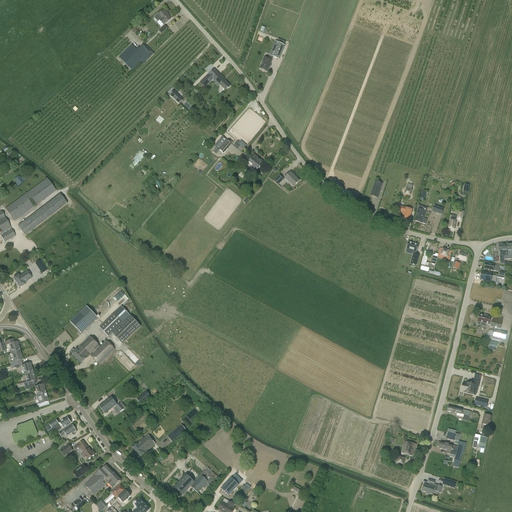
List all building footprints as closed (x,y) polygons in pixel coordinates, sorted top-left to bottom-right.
[(158,22),(160,21),(164,25),(171,19),(167,15),(168,14),(165,11),(164,11),(163,11),(159,15),(158,14),(154,18),(158,22)] [(165,26),(158,31),(161,34),(167,29),(165,26)] [(272,61),(273,57),(279,60),(285,46),(276,42),(270,56),(269,60),(264,58),(260,69),(267,72),(272,61)] [(144,60),(141,63),(143,65),(154,54),(151,51),(144,44),(139,48),(138,48),(137,50),(132,45),(119,57),(131,71),(142,60),(143,59),(144,60)] [(209,74),(209,73),(200,83),(198,85),(202,89),(204,87),(205,88),(214,79),(215,80),(225,91),(230,86),(224,79),(221,75),(220,76),(219,75),(214,69),(209,74)] [(180,98),(173,91),(169,95),(177,102),(180,98)] [(216,155),(220,151),(223,154),(232,144),(226,140),(218,150),(216,148),(213,152),(216,155)] [(141,151),(133,159),(135,160),(132,164),(135,167),(146,155),(145,155),(143,153),(141,151)] [(248,162),(253,166),(251,168),(256,172),(264,163),(254,155),(251,159),(248,157),(245,161),(248,163),(248,162)] [(290,172),(284,178),(293,187),(299,181),(290,172)] [(278,186),(284,180),(279,175),(273,181),(277,185),(278,186)] [(15,179),(20,185),(24,182),(19,176),(15,179)] [(56,191),(47,179),(5,209),(14,222),(56,191)] [(378,198),(382,184),(375,181),(370,196),(378,198)] [(404,195),(404,197),(409,199),(409,196),(410,197),(412,191),(405,189),(404,195)] [(60,194),(16,227),(24,237),(67,204),(60,194)] [(399,211),(403,213),(401,217),(409,220),(412,210),(400,206),(399,211)] [(434,206),(432,212),(442,215),(444,209),(434,206)] [(423,219),(424,216),(425,216),(426,212),(421,211),(422,208),(419,207),(414,221),(422,224),(422,223),(426,225),(427,220),(423,219)] [(450,220),(448,228),(454,229),(456,221),(455,221),(456,220),(461,221),(463,212),(459,211),(458,217),(452,216),(451,220),(450,220)] [(0,235),(4,244),(15,237),(1,212),(0,212),(0,235)] [(420,245),(409,242),(408,246),(408,248),(418,251),(420,245)] [(508,254),(508,252),(507,244),(499,245),(499,252),(500,256),(499,256),(500,264),(504,265),(504,259),(504,257),(504,256),(507,256),(508,256),(508,254)] [(449,260),(451,252),(440,249),(437,257),(449,260)] [(454,262),(453,262),(452,268),(458,270),(460,264),(458,263),(459,260),(466,261),(468,255),(460,252),(459,256),(456,255),(455,259),(454,262)] [(47,271),(46,269),(41,261),(36,264),(43,274),(44,273),(47,271)] [(26,284),(25,283),(31,279),(27,272),(19,276),(18,275),(13,279),(19,288),(26,284)] [(483,281),(490,283),(490,282),(495,283),(496,278),(504,279),(504,277),(497,275),(497,277),(492,276),(492,274),(482,273),(480,280),(483,280),(483,281)] [(122,291),(111,300),(114,303),(125,294),(122,291)] [(120,301),(122,304),(129,299),(126,296),(120,301)] [(98,318),(87,306),(70,322),(82,334),(98,318)] [(114,313),(99,328),(108,337),(112,334),(122,345),(141,327),(121,307),(114,313)] [(478,322),(490,324),(489,325),(491,326),(490,327),(500,329),(502,320),(484,316),(484,317),(479,316),(478,322)] [(492,339),(498,340),(499,338),(501,339),(505,340),(506,334),(493,331),(492,337),(492,339)] [(91,354),(99,346),(90,336),(74,351),(73,349),(70,352),(72,354),(71,354),(81,364),(90,355),(91,356),(99,365),(115,350),(106,341),(92,355),(91,354)] [(15,343),(14,340),(5,342),(6,346),(9,345),(11,354),(20,351),(18,342),(17,342),(15,343)] [(11,366),(21,363),(21,360),(23,359),(20,351),(11,354),(13,362),(10,362),(11,366)] [(11,366),(12,369),(21,366),(24,375),(33,372),(31,363),(22,366),(21,363),(11,366)] [(18,389),(24,387),(34,384),(33,381),(35,381),(33,372),(24,375),(26,382),(17,385),(18,389)] [(462,387),(470,389),(472,380),(481,382),(483,376),(473,373),(472,378),(465,377),(464,380),(460,378),(458,384),(462,385),(462,387)] [(34,388),(37,396),(46,393),(43,385),(35,387),(34,384),(24,387),(25,390),(34,388)] [(146,392),(136,400),(140,405),(150,397),(146,392)] [(37,408),(46,406),(45,403),(49,402),(46,393),(37,396),(39,404),(36,405),(37,408)] [(99,407),(105,414),(117,405),(111,397),(99,407)] [(475,400),(474,406),(486,409),(488,403),(475,400)] [(124,409),(120,404),(116,407),(120,412),(124,409)] [(448,407),(447,411),(464,415),(462,421),(469,422),(470,417),(469,416),(472,416),(472,413),(470,412),(448,407)] [(481,429),(488,431),(491,417),(484,415),(481,429)] [(51,437),(60,430),(59,429),(62,427),(63,429),(71,424),(67,418),(58,423),(56,420),(44,428),(47,432),(51,437)] [(74,434),(77,432),(72,425),(63,431),(62,431),(58,433),(61,437),(65,434),(67,437),(73,433),(74,434)] [(172,443),(176,440),(183,433),(187,431),(181,425),(167,437),(172,443)] [(17,433),(19,440),(36,435),(34,427),(25,430),(17,433)] [(456,435),(448,433),(446,440),(454,442),(454,441),(458,442),(460,435),(456,434),(456,435)] [(132,448),(140,457),(155,445),(147,435),(132,448)] [(487,437),(480,436),(479,445),(485,446),(487,437)] [(83,441),(74,448),(77,452),(82,448),(85,452),(81,455),(83,458),(85,456),(88,460),(95,455),(93,451),(91,452),(83,441)] [(404,442),(401,454),(413,457),(416,445),(404,442)] [(446,450),(446,453),(450,454),(453,445),(440,442),(440,443),(438,442),(437,447),(439,447),(439,448),(446,450)] [(453,464),(459,465),(462,453),(463,454),(465,446),(466,444),(459,442),(458,445),(453,464)] [(64,457),(73,450),(68,444),(59,451),(64,457)] [(400,454),(396,453),(393,465),(402,467),(402,465),(403,465),(405,458),(400,457),(400,454)] [(219,479),(208,468),(204,472),(203,473),(197,468),(193,464),(194,462),(191,460),(185,467),(188,470),(193,474),(198,478),(194,482),(186,475),(174,487),(183,495),(190,487),(202,498),(219,479)] [(83,465),(72,473),(78,480),(89,472),(83,465)] [(112,479),(113,479),(116,476),(113,473),(106,466),(102,470),(101,469),(95,475),(96,475),(85,485),(94,496),(106,485),(108,484),(112,479)] [(112,489),(121,481),(116,476),(113,479),(112,479),(108,484),(112,489)] [(231,478),(221,489),(228,496),(239,485),(231,478)] [(429,495),(429,494),(432,495),(434,491),(440,493),(441,487),(434,485),(435,482),(428,480),(427,483),(429,483),(428,486),(424,485),(421,491),(426,493),(426,494),(429,495)] [(125,490),(120,485),(112,493),(116,498),(125,490)] [(123,503),(130,496),(125,491),(118,498),(123,503)] [(101,511),(108,506),(102,500),(96,506),(101,511)] [(136,507),(131,510),(132,511),(138,511),(140,511),(139,511),(144,511),(146,511),(140,500),(134,503),(136,507)] [(227,504),(223,502),(218,510),(220,511),(232,511),(235,509),(233,508),(234,505),(228,502),(227,504)] [(92,508),(88,503),(82,508),(85,511),(87,511),(92,508)]
